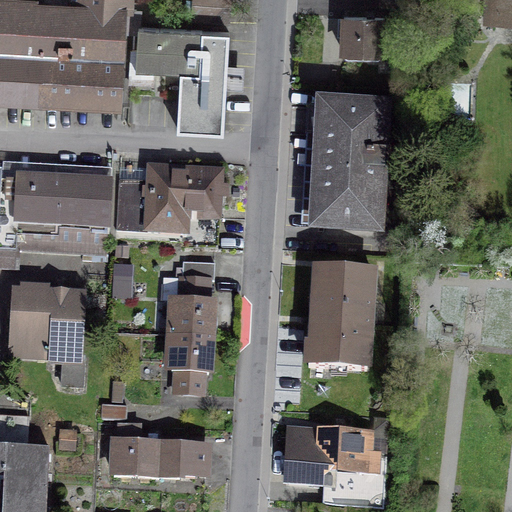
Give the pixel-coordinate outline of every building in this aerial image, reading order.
[(69,0),(69,7),(0,3),(0,97),(129,105),(130,81),(134,27),(135,27),(137,9),(123,8),(123,0),(69,0)] [(511,0),(490,0),(490,8),(511,8),(511,0)] [(230,9),(207,8),(207,22),(229,23),(230,9)] [(344,16),(343,52),(382,53),(382,68),(397,66),(399,25),(384,24),(384,18),(344,16)] [(135,27),(134,27),(130,81),(151,82),(152,70),(181,71),(178,129),(223,132),(228,32),(135,27)] [(316,228),(377,231),(380,174),(384,174),(385,156),(382,156),(384,112),(323,109),(316,228)] [(186,243),(185,248),(216,250),(220,175),(151,171),(150,185),(119,182),(116,231),(138,232),(137,240),(186,243)] [(111,186),(2,180),(0,208),(0,269),(15,270),(16,250),(107,255),(111,186)] [(182,280),(209,282),(214,282),(215,265),(183,263),(182,280)] [(311,344),(309,368),(367,371),(372,274),(318,271),(313,345),(311,344)] [(131,300),(132,280),(115,279),(114,299),(131,300)] [(212,304),(208,304),(209,282),(182,280),(168,280),(164,284),(163,302),(176,302),(174,338),(210,340),(212,304)] [(20,295),(17,355),(53,357),(53,362),(63,363),(62,386),(82,388),(84,363),(77,362),(81,299),(20,295)] [(210,340),(174,338),(172,373),(185,373),(183,395),(202,396),(204,374),(208,375),(210,340)] [(127,407),(103,406),(102,420),(126,422),(127,407)] [(29,418),(0,417),(0,447),(28,449),(29,418)] [(138,426),(119,425),(118,443),(116,443),(114,478),(179,480),(180,469),(206,470),(207,454),(181,453),(181,446),(138,444),(138,426)] [(335,487),(336,468),(360,470),(359,475),(377,476),(378,455),(369,455),(370,436),(291,432),(288,484),(335,487)] [(28,449),(0,447),(0,475),(4,476),(2,511),(46,511),(50,450),(28,449)]
